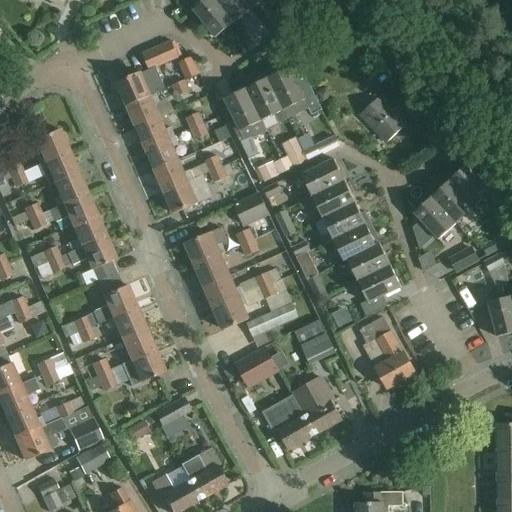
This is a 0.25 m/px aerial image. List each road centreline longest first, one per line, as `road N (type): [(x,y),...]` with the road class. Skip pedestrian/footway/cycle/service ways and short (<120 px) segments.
road 1 (residential): [(273,503),(200,373),(85,85),(59,72)]
road 2 (residential): [(59,72),(165,21),(234,65),(289,26)]
road 3 (residential): [(273,503),(481,381)]
road 4 (unclassified): [(350,0),(511,177)]
road 5 (residential): [(481,381),(422,289),(391,192)]
